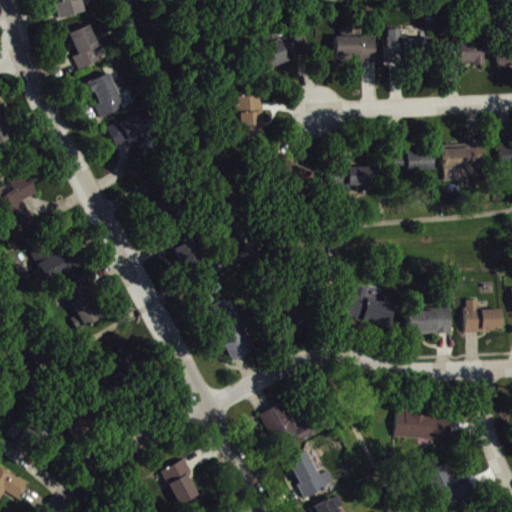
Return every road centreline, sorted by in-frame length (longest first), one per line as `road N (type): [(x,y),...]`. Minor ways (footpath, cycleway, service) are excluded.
road 1 (residential): [(5,0),(22,56),(262,511)]
road 2 (residential): [(206,412),(288,365),(347,353),(406,368),(511,369)]
road 3 (residential): [(320,109),(511,101)]
road 4 (residential): [(55,511),(83,475),(206,412)]
